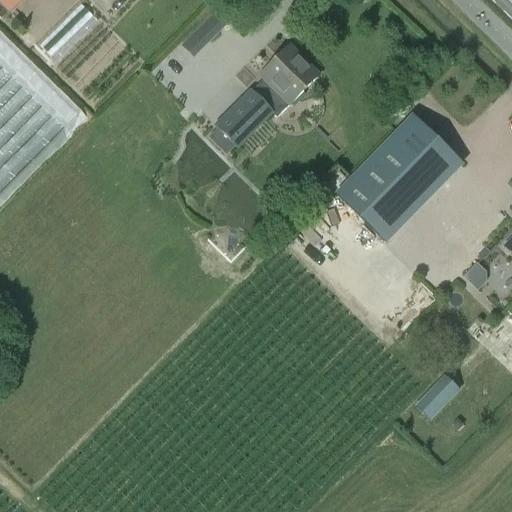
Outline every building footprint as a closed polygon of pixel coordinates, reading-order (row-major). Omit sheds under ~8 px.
[(25,0),(0,0),(0,7),(9,16),(25,0)] [(276,95),(288,107),(319,77),(290,48),(259,78),(262,81),(252,92),(250,90),(213,127),(237,151),(274,114),(265,105),(276,95)] [(334,196),(385,246),(463,166),(412,117),(334,196)] [(475,265),(464,279),(478,291),(489,277),(475,265)] [(413,408),(429,423),(459,392),(443,377),(413,408)]
